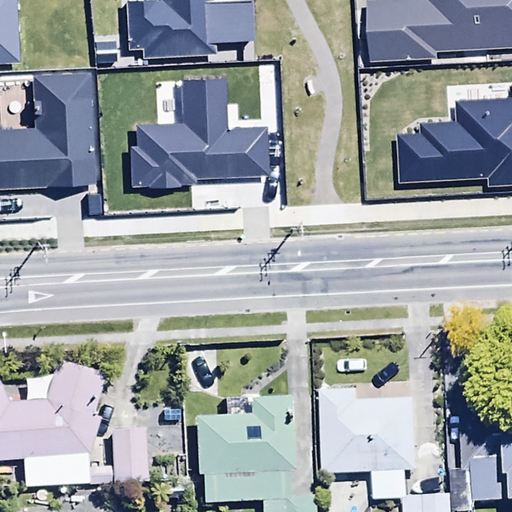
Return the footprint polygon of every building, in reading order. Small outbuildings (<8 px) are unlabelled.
[(89,419),(102,378),(54,364),(50,382),(21,384),(23,403),(6,404),(0,390),(0,464),(21,462),(23,490),(145,482),(142,436),(108,438),(110,468),(85,469),(84,456),(95,420),(89,419)] [(352,391),(318,392),(320,476),(370,475),(371,502),(405,501),(404,475),(413,474),(411,403),(352,405),(352,391)] [(467,477),(468,505),(511,503),(511,392),(454,395),(458,478),(467,477)] [(201,505),(259,503),(259,511),(313,511),(313,499),(287,499),(284,401),(224,403),(225,418),(193,418),(195,478),(200,477),(201,505)] [(447,511),(447,500),(400,501),(400,511),(447,511)]
